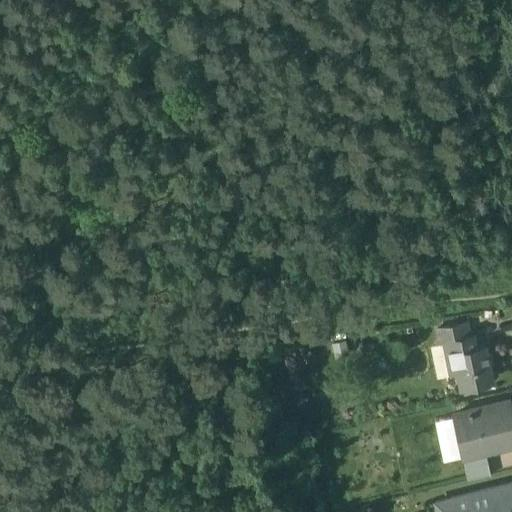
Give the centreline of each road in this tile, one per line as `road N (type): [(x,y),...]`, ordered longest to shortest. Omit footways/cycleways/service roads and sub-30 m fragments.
road 1 (track): [(511,300),(0,370)]
road 2 (track): [(254,332),(227,272),(64,49)]
